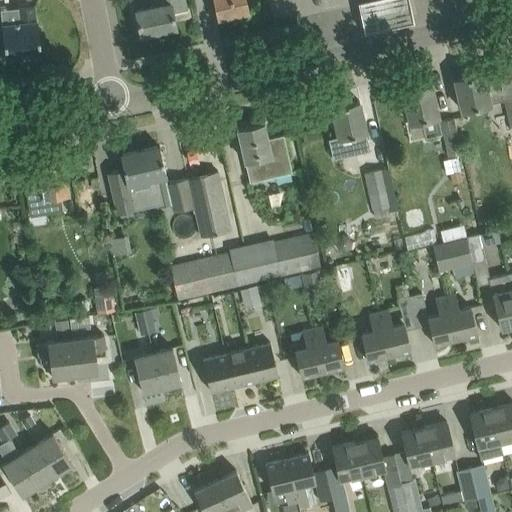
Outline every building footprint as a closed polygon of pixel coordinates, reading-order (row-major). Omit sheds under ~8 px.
[(135,10),(141,34),(176,26),(175,23),(193,18),(191,8),(188,8),(185,0),(155,0),(157,5),(135,10)] [(214,0),(218,17),(247,10),(244,0),(214,0)] [(407,0),(383,0),(361,5),(368,34),(413,24),(407,0)] [(2,25),(5,56),(40,52),(37,20),(36,21),(34,6),(18,7),(20,23),(2,25)] [(483,72),(455,78),(462,111),(490,104),(490,103),(503,100),(511,98),(511,68),(511,66),(483,72)] [(403,90),(407,109),(410,122),(421,119),(425,137),(440,133),(436,116),(438,115),(431,83),(403,90)] [(365,131),(366,131),(359,100),(332,106),(339,137),(352,134),(357,152),(370,149),(365,131)] [(438,121),(446,157),(461,154),(453,118),(438,121)] [(245,161),(250,180),(291,171),(283,134),(267,138),(264,121),(237,127),(245,161)] [(110,172),(119,212),(159,203),(159,205),(172,202),(175,212),(195,208),(188,177),(168,181),(159,145),(120,154),(124,169),(110,172)] [(41,182),(25,185),(30,215),(62,210),(60,196),(69,194),(64,164),(38,168),(41,182)] [(364,172),(373,209),(388,205),(380,169),(364,172)] [(188,177),(195,208),(201,235),(231,229),(217,170),(188,177)] [(459,171),(450,173),(452,182),(461,180),(459,171)] [(313,232),(170,266),(177,297),(321,264),(313,232)] [(479,233),(466,237),(472,262),(485,259),(482,245),(479,233)] [(431,245),(437,272),(471,264),(465,237),(431,245)] [(301,285),(302,290),(322,285),(319,270),(299,275),(301,285)] [(489,277),(488,277),(489,282),(500,327),(511,324),(511,288),(508,272),(489,277)] [(286,288),(301,285),(299,275),(299,274),(283,278),(286,288)] [(333,284),(320,287),(324,303),(337,300),(333,284)] [(111,285),(93,287),(96,312),(115,310),(111,285)] [(238,290),(242,309),(260,305),(256,286),(238,290)] [(421,291),(408,293),(415,325),(426,322),(431,343),(456,338),(445,295),(433,297),(435,308),(425,310),(421,291)] [(455,292),(445,295),(456,338),(477,333),(470,304),(458,307),(455,292)] [(388,308),(378,310),(389,355),(410,350),(405,327),(415,325),(408,293),(396,295),(402,317),(390,319),(388,308)] [(147,308),(143,309),(148,331),(155,330),(152,316),(158,314),(156,306),(147,308)] [(140,318),(137,319),(140,333),(148,331),(143,309),(138,310),(140,318)] [(389,355),(378,310),(368,313),(371,328),(361,331),(368,360),(389,355)] [(67,319),(55,320),(56,330),(68,329),(67,319)] [(322,325),(312,327),(323,371),(344,365),(337,337),(325,340),(322,325)] [(323,371),(312,327),(302,329),(305,344),(294,347),(301,376),(323,371)] [(104,334),(70,338),(75,373),(98,370),(96,355),(106,354),(104,334)] [(75,373),(70,338),(37,342),(40,362),(50,361),(52,376),(75,373)] [(270,341),(247,347),(255,379),(278,374),(270,341)] [(172,346),(153,351),(162,386),(181,381),(172,346)] [(247,347),(225,352),(233,385),(255,379),(247,347)] [(162,386),(153,351),(134,356),(142,391),(162,386)] [(233,385),(225,352),(202,358),(210,390),(233,385)] [(511,401),(492,407),(500,440),(511,437),(511,401)] [(500,440),(492,407),(469,412),(480,457),(502,452),(500,440)] [(21,419),(26,427),(35,422),(30,413),(21,419)] [(446,420),(424,425),(432,459),(455,454),(446,420)] [(38,484),(20,453),(10,437),(17,433),(9,421),(0,426),(0,435),(3,441),(0,443),(0,450),(6,461),(2,463),(22,494),(38,484)] [(432,459),(424,425),(401,431),(409,465),(432,459)] [(53,432),(36,442),(55,473),(72,463),(53,432)] [(355,440),(363,474),(382,467),(392,511),(405,511),(408,511),(401,481),(392,450),(380,452),(377,435),(355,440)] [(336,478),(363,474),(355,440),(329,446),(336,478)] [(36,442),(20,453),(38,484),(41,489),(49,484),(46,479),(55,473),(36,442)] [(308,451),(287,457),(297,500),(307,497),(303,482),(315,479),(308,451)] [(297,500),(287,457),(265,462),(272,490),(283,487),(286,502),(297,500)] [(483,463),(470,466),(477,496),(490,493),(483,463)] [(477,496),(470,466),(456,469),(464,499),(477,496)] [(236,469),(215,479),(230,511),(237,511),(240,511),(239,509),(252,503),(236,469)] [(506,475),(499,476),(495,482),(497,490),(509,487),(506,475)] [(414,478),(401,481),(408,511),(422,508),(414,478)] [(230,511),(215,479),(194,489),(204,511),(230,511)] [(329,495),(333,511),(349,511),(344,492),(329,495)] [(437,493),(426,498),(430,506),(441,501),(437,493)] [(477,496),(480,511),(495,511),(490,493),(477,496)] [(307,497),(297,500),(299,509),(309,506),(307,497)] [(296,501),(282,504),(283,511),(297,511),(297,507),(296,501)]
